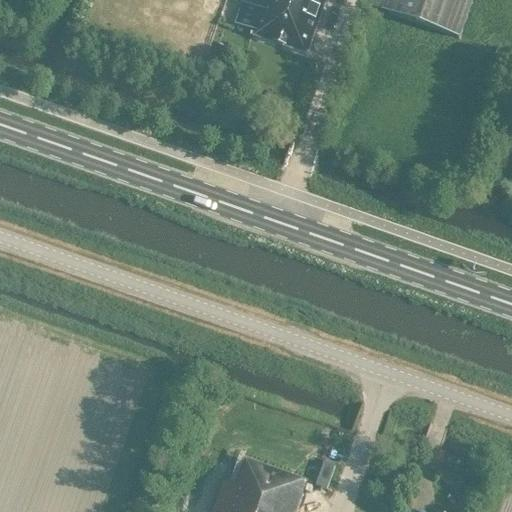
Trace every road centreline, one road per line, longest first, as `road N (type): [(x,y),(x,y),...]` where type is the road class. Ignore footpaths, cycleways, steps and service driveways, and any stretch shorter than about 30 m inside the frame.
road 1 (primary): [(511,302),(0,122)]
road 2 (unclassified): [(511,416),(0,237)]
